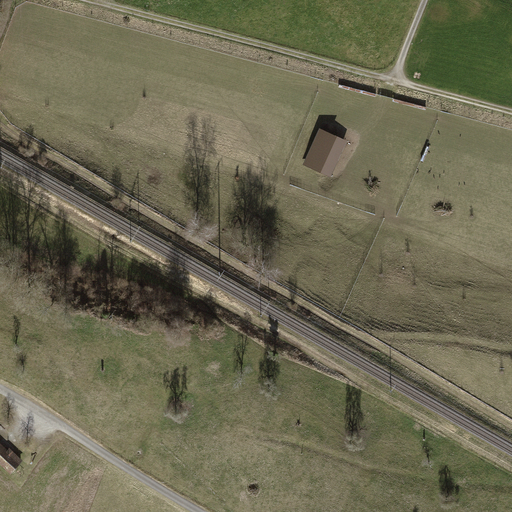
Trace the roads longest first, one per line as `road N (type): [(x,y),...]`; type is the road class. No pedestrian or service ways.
road 1 (track): [(511,430),(0,123)]
road 2 (track): [(81,0),(511,111)]
road 3 (track): [(198,511),(0,387)]
